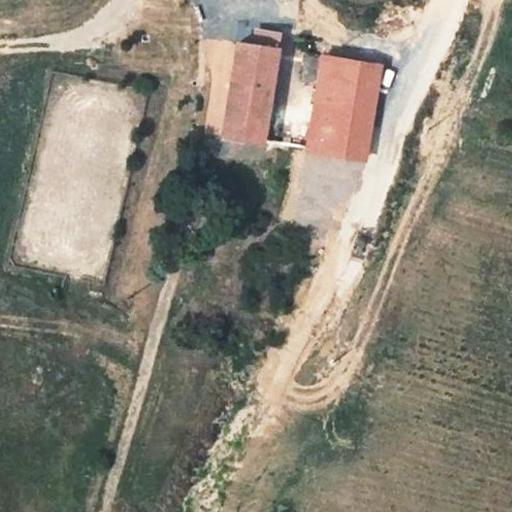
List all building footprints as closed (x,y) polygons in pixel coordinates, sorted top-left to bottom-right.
[(230,123),(266,132),(282,35),(255,31),(252,46),(240,44),(230,123)] [(298,53),(311,54),(312,40),(299,38),(298,53)] [(307,83),(320,86),(321,80),(325,56),(311,54),(307,83)] [(325,56),(321,80),(357,89),(361,61),(325,56)] [(511,64),(503,99),(511,101),(511,64)] [(311,143),(347,152),(357,89),(321,80),(320,86),(311,143)] [(378,92),(357,89),(347,152),(368,157),(378,92)] [(511,164),(441,146),(411,256),(511,282),(511,164)]
